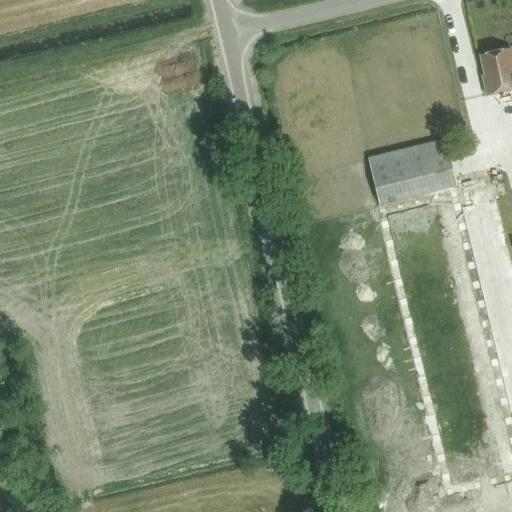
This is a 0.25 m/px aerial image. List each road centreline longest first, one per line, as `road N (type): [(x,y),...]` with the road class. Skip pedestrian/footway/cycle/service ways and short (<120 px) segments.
road 1 (unclassified): [(338,511),(227,34)]
road 2 (unclassified): [(227,34),(368,0)]
